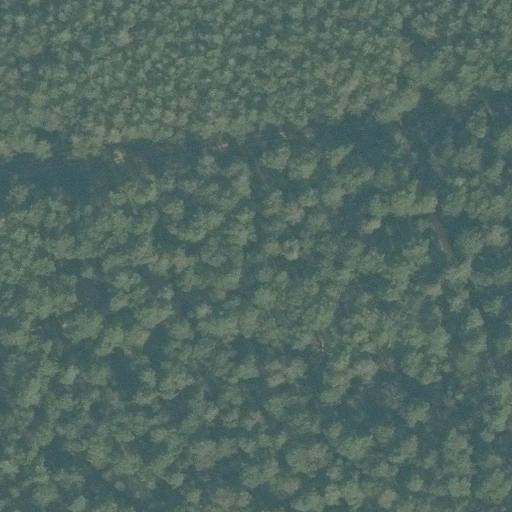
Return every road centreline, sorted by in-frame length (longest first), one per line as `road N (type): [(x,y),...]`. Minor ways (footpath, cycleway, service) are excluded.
road 1 (track): [(0,182),(511,107)]
road 2 (track): [(511,388),(406,123)]
